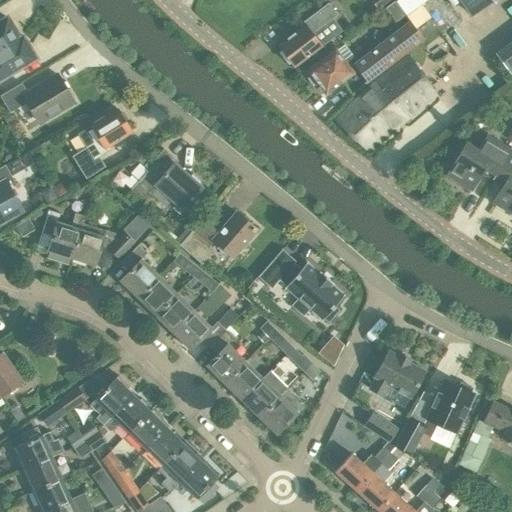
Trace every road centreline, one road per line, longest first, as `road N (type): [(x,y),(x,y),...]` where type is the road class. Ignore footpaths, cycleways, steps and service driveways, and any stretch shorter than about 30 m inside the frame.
road 1 (residential): [(511,274),(463,250),(161,0)]
road 2 (residential): [(387,288),(118,65),(60,0)]
road 3 (residential): [(289,488),(93,307),(0,279)]
road 4 (residential): [(289,488),(387,288)]
road 5 (residential): [(511,352),(387,288)]
